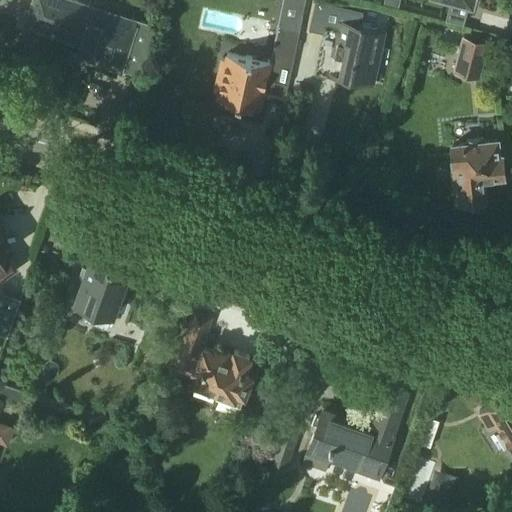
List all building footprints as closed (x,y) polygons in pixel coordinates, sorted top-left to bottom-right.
[(0,0),(0,11),(23,16),(26,0),(0,0)] [(84,40),(93,43),(88,58),(122,69),(130,45),(149,52),(154,26),(74,0),(34,0),(31,5),(31,12),(34,18),(40,22),(38,28),(83,42),(84,40)] [(328,25),(323,48),(336,51),(333,67),(331,75),(338,76),(373,84),(379,56),(385,28),(377,26),(357,22),(344,19),(342,28),(328,25)] [(244,110),(250,112),(256,109),(256,106),(260,107),(263,92),(285,97),(300,29),(279,25),(270,60),(246,54),(246,55),(228,51),(226,57),(223,56),(220,68),(224,69),(221,78),(218,78),(215,89),(219,90),(217,97),(241,102),(241,105),(244,110)] [(426,27),(423,40),(435,44),(439,31),(426,27)] [(480,77),(489,42),(463,35),(454,70),(480,77)] [(484,196),(483,175),(504,174),(502,152),(499,152),(497,136),(484,137),(483,134),(466,136),(467,139),(453,140),(454,159),(449,160),(453,199),(484,196)] [(208,145),(205,156),(228,161),(231,150),(208,145)] [(0,280),(18,268),(0,242),(0,237),(5,235),(0,228),(0,280)] [(98,245),(79,299),(91,303),(86,318),(110,327),(134,258),(98,245)] [(196,310),(180,354),(174,369),(198,378),(197,382),(219,389),(217,395),(234,401),(238,390),(245,392),(252,373),(245,371),(251,354),(235,348),(233,353),(217,347),(216,350),(202,345),(213,316),(196,310)] [(0,315),(0,332),(8,335),(13,321),(0,315)] [(0,395),(28,405),(33,392),(2,382),(0,388),(0,395)] [(400,472),(394,470),(397,462),(386,458),(395,433),(394,433),(409,390),(389,383),(374,426),(332,411),(327,425),(318,422),(304,462),(326,470),(330,458),(380,476),(380,475),(382,475),(384,480),(396,484),(400,472)] [(491,428),(497,424),(511,449),(511,391),(481,410),(491,428)] [(69,414),(71,407),(35,395),(33,401),(69,414)] [(0,438),(7,441),(12,426),(0,421),(0,438)] [(284,428),(270,469),(285,474),(299,434),(284,428)] [(402,501),(398,510),(403,511),(419,511),(421,508),(402,501)]
